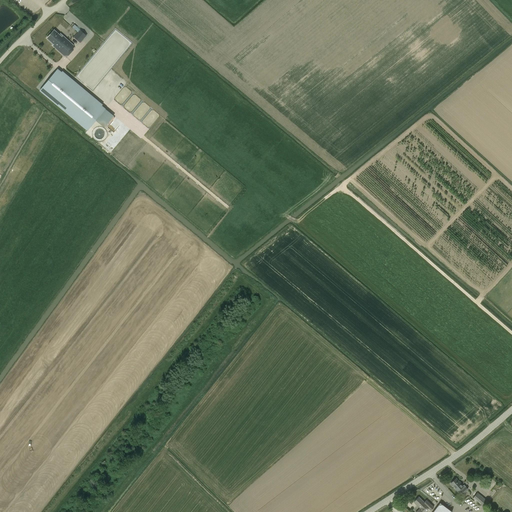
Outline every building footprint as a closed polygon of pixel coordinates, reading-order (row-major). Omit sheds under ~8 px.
[(54,44),(53,45),(55,48),(61,54),(64,56),(74,46),(63,36),(62,37),(54,30),(47,38),(49,41),(52,43),(54,44)] [(80,30),(74,37),(80,42),(86,36),(80,30)] [(98,83),(109,66),(106,62),(99,67),(96,72),(94,71),(91,73),(90,74),(86,77),(85,79),(86,81),(83,83),(86,86),(92,90),(94,86),(98,83)] [(102,106),(103,105),(63,71),(62,72),(58,69),(39,91),(87,131),(106,109),(102,106)] [(115,144),(125,131),(120,127),(110,140),(115,144)] [(466,487),(464,485),(463,486),(456,478),(450,483),(457,491),(459,490),(461,491),(461,492),(463,494),(468,489),(466,487)] [(483,507),(487,501),(477,493),(473,498),(483,507)] [(430,511),(433,508),(426,500),(424,503),(419,497),(414,502),(420,508),(416,511),(424,511),(428,509),(430,511)]
